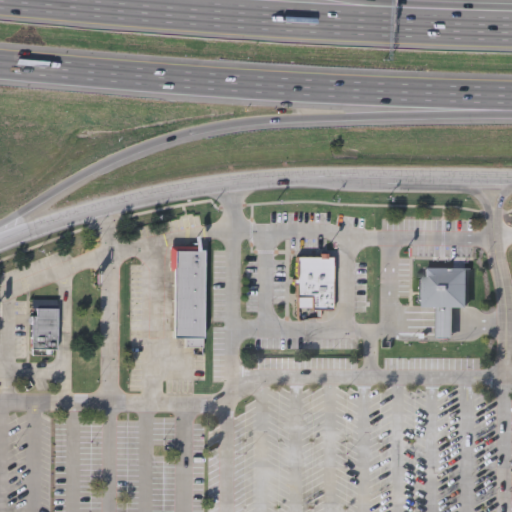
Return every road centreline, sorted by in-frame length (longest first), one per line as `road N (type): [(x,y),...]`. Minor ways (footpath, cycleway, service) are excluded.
road 1 (motorway): [(0,222),(112,159),(203,128),(275,118),(511,114)]
road 2 (motorway): [(0,63),(511,93)]
road 3 (secondary): [(0,238),(191,183),(384,176)]
road 4 (motorway): [(511,27),(215,15)]
road 5 (motorway): [(215,15),(8,0)]
road 6 (motorway): [(511,5),(365,0)]
